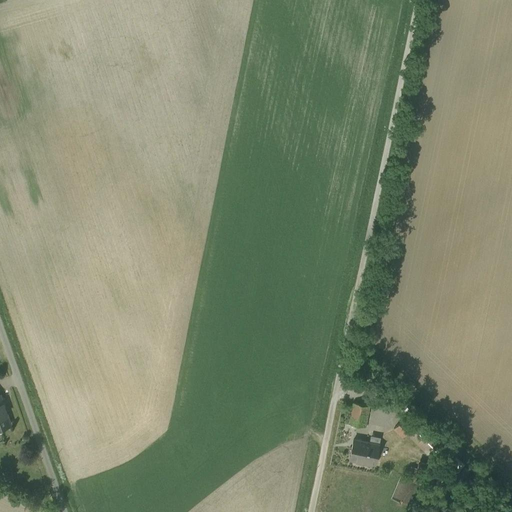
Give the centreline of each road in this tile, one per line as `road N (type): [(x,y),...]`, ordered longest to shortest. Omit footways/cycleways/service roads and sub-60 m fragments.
road 1 (unclassified): [(415,0),(309,511)]
road 2 (unclassified): [(63,511),(0,328)]
